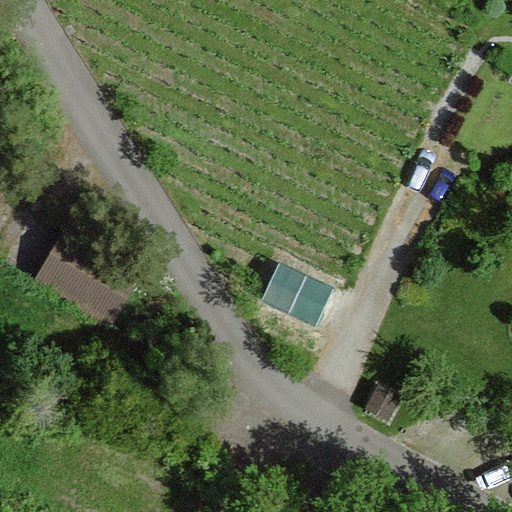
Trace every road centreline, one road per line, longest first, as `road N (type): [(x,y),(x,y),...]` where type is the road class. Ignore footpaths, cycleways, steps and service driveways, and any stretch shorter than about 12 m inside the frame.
road 1 (residential): [(29,0),(40,33),(271,387),(486,511)]
road 2 (track): [(289,401),(224,511)]
